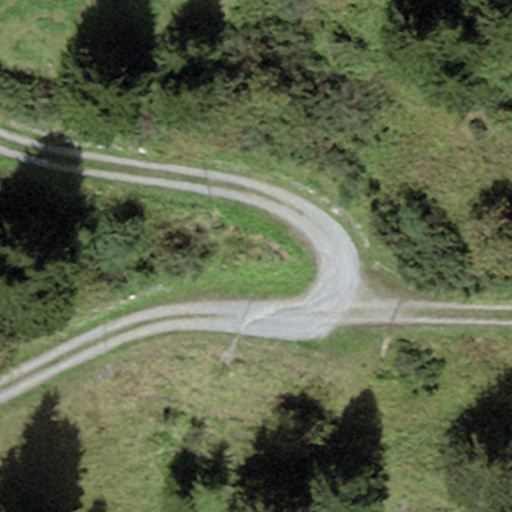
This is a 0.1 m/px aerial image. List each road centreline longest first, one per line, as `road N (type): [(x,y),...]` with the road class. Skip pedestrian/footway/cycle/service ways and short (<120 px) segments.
road 1 (track): [(312,314),(337,274),(330,246),(305,214),(248,188),(0,140)]
road 2 (track): [(0,386),(104,333),(173,315),(312,314)]
road 3 (track): [(312,314),(511,316)]
